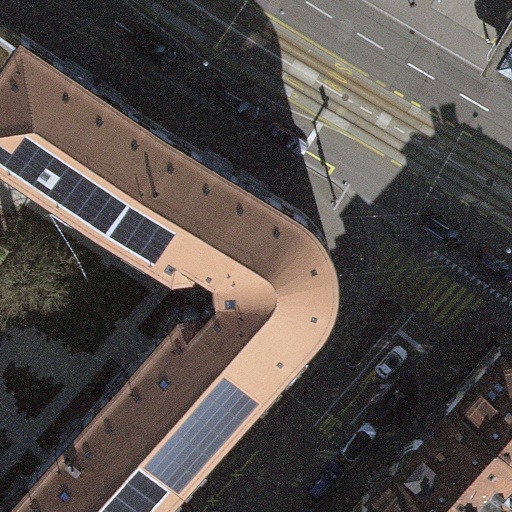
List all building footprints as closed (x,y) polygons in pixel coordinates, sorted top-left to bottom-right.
[(0,151),(100,220),(164,126),(117,95),(51,51),(0,18),(0,151)] [(511,29),(501,48),(511,54),(511,29)] [(194,253),(243,174),(197,146),(164,126),(100,220),(176,265),(187,265),(194,253)] [(194,253),(220,270),(217,275),(216,282),(219,289),(222,292),(204,313),(272,374),(319,322),(325,311),(329,304),(333,291),(334,277),(333,263),(331,252),(325,238),(318,226),(308,215),(296,207),(243,174),(194,253)] [(0,263),(10,247),(0,240),(0,345),(14,323),(0,313),(0,263)] [(184,306),(89,412),(172,486),(264,383),(272,374),(204,313),(194,305),(184,306)] [(511,442),(511,338),(505,340),(458,393),(511,442)] [(396,461),(453,511),(496,511),(511,495),(511,488),(500,478),(511,465),(511,442),(458,393),(420,435),(412,436),(405,441),(401,448),(400,457),(396,461)] [(89,412),(0,511),(149,511),(154,507),(172,486),(89,412)] [(350,511),(453,511),(396,461),(377,482),(350,511)]
